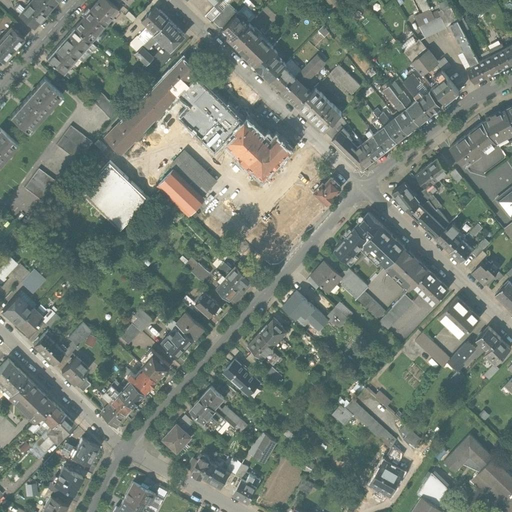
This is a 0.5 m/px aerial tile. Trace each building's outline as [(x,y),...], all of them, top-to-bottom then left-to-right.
[(33,27),(46,13),(30,0),(14,0),(17,2),(13,7),(19,11),(17,13),(33,27)] [(30,0),(46,13),(57,0),(30,0)] [(108,0),(96,0),(89,9),(103,21),(105,23),(118,8),(108,0)] [(222,27),(223,27),(240,10),(237,10),(230,3),(232,0),(219,0),(214,6),(206,14),(219,27),(222,27)] [(414,16),(425,37),(446,26),(438,11),(437,9),(432,12),(431,10),(430,7),(426,0),(416,0),(423,12),(414,16)] [(442,9),(438,11),(446,26),(450,25),(465,53),(469,62),(471,65),(478,61),(447,0),(444,0),(439,3),(442,9)] [(227,36),(231,40),(249,22),(256,15),(245,4),(240,10),(223,27),(229,34),(227,36)] [(149,27),(156,32),(169,19),(155,6),(142,20),(149,27)] [(99,26),(103,21),(89,9),(74,27),(87,39),(91,34),(93,36),(101,27),(99,26)] [(128,11),(125,15),(132,22),(136,18),(128,11)] [(185,34),(169,19),(156,32),(154,34),(157,36),(160,39),(159,40),(164,44),(165,43),(170,49),(185,34)] [(259,31),(249,22),(231,40),(255,64),(272,47),(273,45),(263,35),(266,32),(262,28),(259,31)] [(0,58),(3,61),(25,36),(18,31),(20,28),(17,26),(16,28),(11,24),(0,36),(0,58)] [(329,31),(323,25),(318,30),(324,36),(329,31)] [(74,27),(67,34),(84,50),(91,42),(87,39),(74,27)] [(129,44),(137,51),(154,34),(156,32),(149,27),(139,37),(137,35),(129,44)] [(90,54),(84,50),(67,34),(60,42),(77,58),(83,62),(90,54)] [(157,36),(154,34),(137,51),(135,53),(147,64),(153,57),(146,50),(156,41),(155,37),(157,36)] [(401,46),(405,51),(416,41),(415,39),(413,36),(401,46)] [(404,51),(422,74),(437,63),(438,62),(419,39),(418,40),(416,38),(415,39),(416,41),(405,51),(404,51)] [(355,45),(350,39),(342,45),(347,51),(355,45)] [(70,65),(77,58),(60,42),(53,50),(70,65)] [(499,70),(511,63),(504,48),(501,42),(488,49),(491,55),(499,70)] [(255,64),(271,79),(286,63),(275,54),(277,52),(272,47),(255,64)] [(63,74),(70,65),(53,50),(46,58),(51,63),(51,64),(53,66),(54,65),(55,66),(63,74)] [(465,64),(469,62),(465,53),(460,56),(465,64)] [(491,55),(478,61),(486,76),(499,70),(491,55)] [(177,94),(197,73),(199,72),(183,57),(120,123),(119,122),(104,137),(121,153),(135,138),(136,139),(143,132),(142,131),(154,118),(155,118),(162,111),(161,111),(177,94)] [(302,70),(296,76),(299,79),(303,75),(306,78),(321,63),(315,57),(302,70)] [(441,69),(443,71),(451,66),(444,57),(438,62),(437,63),(441,69)] [(271,79),(282,90),(296,76),(302,70),(290,59),(286,63),(271,79)] [(474,83),(486,76),(478,61),(471,65),(469,62),(465,64),(474,83)] [(360,85),(338,63),(330,72),(351,94),(360,85)] [(63,74),(55,66),(51,70),(60,78),(63,74)] [(137,66),(130,75),(143,87),(152,79),(142,70),(141,71),(137,66)] [(434,90),(445,103),(459,92),(443,71),(441,69),(434,75),(438,81),(431,86),(434,90)] [(245,120),(197,73),(177,94),(189,106),(180,115),(195,129),(215,149),(224,139),(227,143),(238,131),(236,129),(245,120)] [(420,82),(413,74),(404,81),(417,98),(419,100),(429,92),(420,82)] [(299,79),(296,76),(282,90),(298,105),(311,91),(299,79)] [(43,78),(10,116),(27,131),(61,93),(43,78)] [(402,110),(406,107),(397,95),(388,84),(383,89),(399,108),(402,110)] [(315,87),(311,91),(298,105),(324,130),(341,113),(315,87)] [(431,92),(441,106),(445,103),(434,90),(431,92)] [(92,100),(112,120),(120,111),(100,91),(92,100)] [(402,91),(397,95),(406,107),(410,103),(410,101),(402,91)] [(429,92),(419,100),(430,115),(441,106),(431,92),(430,92),(429,92)] [(419,123),(430,115),(419,100),(417,98),(410,103),(406,107),(419,123)] [(393,114),(395,116),(408,132),(419,123),(406,107),(402,110),(397,114),(396,112),(393,114)] [(373,111),(377,116),(384,125),(388,122),(387,120),(388,119),(382,112),(381,113),(377,108),(373,111)] [(511,130),(511,122),(505,109),(500,111),(500,110),(486,118),(487,119),(483,121),(495,140),(511,130)] [(380,128),(384,125),(377,116),(372,120),(380,128)] [(388,122),(384,125),(397,141),(408,132),(395,116),(388,122)] [(266,134),(248,117),(245,120),(236,129),(238,131),(227,143),(241,155),(235,161),(244,169),(249,163),(263,177),(291,148),(276,134),(273,137),(268,132),(266,134)] [(485,147),(495,140),(483,121),(449,147),(464,167),(465,166),(464,165),(471,160),(471,161),(486,149),(485,147)] [(362,167),(374,158),(362,142),(355,147),(350,141),(352,139),(347,134),(350,132),(341,124),(337,128),(339,130),(332,138),(362,167)] [(70,125),(56,144),(79,161),(93,142),(70,125)] [(380,128),(373,134),(386,149),(397,141),(384,125),(380,128)] [(0,164),(18,144),(0,128),(0,164)] [(370,136),(362,142),(374,158),(386,149),(373,134),(369,128),(366,131),(370,136)] [(173,169),(158,184),(188,214),(204,197),(201,195),(215,181),(205,171),(206,171),(200,165),(199,166),(185,151),(170,166),(173,169)] [(437,157),(427,165),(437,178),(448,170),(437,157)] [(124,174),(109,160),(80,191),(121,229),(150,199),(124,174)] [(432,182),(437,178),(427,165),(426,165),(415,173),(426,187),(432,182)] [(38,168),(24,187),(47,204),(61,185),(38,168)] [(462,178),(455,169),(449,173),(457,182),(462,178)] [(322,182),(314,191),(327,203),(340,188),(340,184),(331,176),(324,183),(322,182)] [(392,191),(406,209),(419,200),(419,199),(416,195),(405,181),(392,191)] [(426,187),(427,189),(432,194),(437,189),(432,182),(426,187)] [(511,187),(496,200),(511,219),(511,187)] [(320,210),(295,188),(247,241),(272,263),(320,210)] [(441,206),(432,194),(427,189),(423,192),(422,190),(416,195),(419,199),(419,200),(423,205),(428,200),(436,210),(437,208),(441,206)] [(406,209),(435,237),(446,225),(449,223),(437,208),(436,210),(428,200),(423,205),(419,200),(406,209)] [(220,202),(209,215),(224,228),(235,215),(220,202)] [(176,209),(169,203),(163,208),(170,215),(176,209)] [(367,212),(333,250),(347,262),(362,245),(381,224),(367,212)] [(511,221),(503,229),(511,240),(511,221)] [(435,237),(450,251),(461,240),(465,236),(452,223),(448,227),(446,225),(435,237)] [(381,224),(362,245),(385,267),(404,247),(381,224)] [(468,233),(472,237),(481,228),(477,224),(468,233)] [(489,243),(484,238),(478,244),(479,245),(472,253),(476,257),(482,250),(489,243)] [(472,249),(461,240),(450,251),(460,261),(464,257),(466,259),(469,257),(466,254),(472,249)] [(215,254),(218,257),(223,261),(230,253),(222,246),(215,254)] [(409,290),(413,285),(428,269),(404,247),(385,267),(409,290)] [(479,264),(485,258),(488,255),(482,250),(476,257),(474,259),(479,264)] [(57,257),(51,252),(47,256),(53,261),(57,257)] [(9,256),(0,265),(0,283),(5,278),(4,277),(17,263),(9,256)] [(179,259),(191,270),(198,262),(192,257),(188,261),(182,256),(179,259)] [(236,265),(231,270),(231,269),(231,268),(223,261),(218,257),(212,264),(216,267),(239,288),(245,282),(246,283),(250,278),(249,278),(249,277),(236,265)] [(479,264),(471,272),(485,284),(492,277),(497,271),(498,270),(490,263),(485,258),(479,264)] [(324,259),(311,274),(321,283),(320,283),(321,283),(328,290),(339,277),(341,274),(340,273),(324,259)] [(191,270),(190,271),(201,281),(209,272),(198,262),(191,270)] [(21,281),(29,272),(19,263),(11,272),(21,281)] [(364,290),(369,285),(347,265),(340,273),(341,274),(339,277),(342,280),(340,282),(357,298),(364,290)] [(229,299),(239,288),(216,267),(211,273),(221,282),(216,287),(229,299)] [(448,288),(428,269),(413,285),(433,304),(448,288)] [(31,271),(29,272),(21,281),(31,290),(41,280),(31,271)] [(492,277),(498,283),(503,277),(497,271),(492,277)] [(321,283),(311,274),(306,280),(316,289),(321,283),(320,283),(321,283)] [(495,295),(508,307),(511,302),(511,284),(508,281),(495,295)] [(2,310),(17,324),(32,307),(35,304),(21,290),(2,310)] [(295,317),(296,317),(304,324),(308,320),(319,329),(328,319),(326,317),(296,290),(282,306),(294,316),(295,317)] [(386,311),(364,290),(357,298),(355,299),(377,320),(386,311)] [(222,307),(205,292),(195,303),(202,310),(210,317),(215,311),(217,313),(222,307)] [(413,301),(405,294),(379,322),(387,329),(413,301)] [(198,315),(202,310),(195,303),(186,295),(182,300),(198,315)] [(438,316),(461,337),(479,318),(456,296),(438,316)] [(340,301),(326,317),(328,319),(339,325),(352,312),(340,301)] [(40,305),(35,310),(42,316),(47,311),(40,305)] [(35,310),(32,307),(17,324),(27,333),(40,320),(43,317),(42,316),(35,310)] [(128,319),(132,323),(141,331),(152,319),(140,308),(134,315),(132,314),(128,319)] [(50,309),(43,317),(40,320),(44,323),(45,323),(50,328),(60,317),(55,313),(54,313),(50,309)] [(163,310),(156,317),(162,323),(169,315),(163,310)] [(186,311),(176,322),(194,338),(204,328),(186,311)] [(177,357),(194,338),(176,322),(169,315),(162,323),(167,327),(168,326),(172,330),(161,342),(177,357)] [(290,319),(300,329),(304,324),(296,317),(295,317),(294,316),(290,319)] [(266,324),(260,331),(274,344),(286,330),(272,318),(267,324),(266,324)] [(65,340),(69,344),(67,346),(72,351),(88,334),(92,330),(83,322),(65,340)] [(128,344),(141,331),(132,323),(120,336),(128,344)] [(487,351),(488,350),(500,338),(488,326),(475,339),(487,351)] [(247,345),(253,350),(261,356),(262,358),(264,356),(273,364),(279,364),(282,360),(270,349),(271,348),(271,347),(274,344),(260,331),(247,345)] [(32,344),(42,353),(54,342),(44,332),(32,344)] [(442,367),(448,361),(451,358),(422,332),(414,341),(442,367)] [(96,338),(88,334),(83,344),(92,348),(96,338)] [(510,348),(500,338),(488,350),(492,355),(489,359),(495,364),(510,348)] [(475,348),(467,341),(451,358),(448,361),(457,369),(462,364),(461,362),(475,348)] [(57,345),(54,342),(42,353),(51,362),(61,352),(66,347),(60,342),(57,345)] [(67,346),(66,347),(61,352),(66,356),(72,351),(67,346)] [(142,365),(144,367),(158,379),(161,375),(163,375),(165,372),(165,370),(170,365),(151,349),(146,355),(149,358),(142,365)] [(253,365),(261,356),(253,350),(246,358),(253,365)] [(76,356),(61,371),(74,384),(82,375),(88,368),(76,356)] [(0,366),(0,384),(9,393),(25,376),(7,358),(0,366)] [(224,372),(248,393),(260,380),(235,359),(224,372)] [(282,375),(271,366),(263,374),(274,384),(282,375)] [(157,380),(158,379),(144,367),(136,376),(126,367),(123,371),(131,378),(146,392),(152,384),(155,384),(157,382),(157,380)] [(484,375),(489,380),(497,371),(492,367),(484,375)] [(464,376),(458,370),(449,380),(455,385),(464,376)] [(87,379),(82,375),(74,384),(83,392),(91,384),(86,379),(87,379)] [(7,395),(34,420),(52,401),(25,376),(9,393),(7,395)] [(123,387),(119,392),(134,405),(146,392),(131,378),(123,387)] [(115,379),(111,384),(119,392),(123,387),(115,379)] [(111,384),(102,394),(125,415),(134,405),(119,392),(111,384)] [(217,384),(214,388),(220,393),(223,390),(231,398),(236,392),(226,384),(222,389),(217,384)] [(211,385),(201,396),(214,408),(216,405),(224,397),(220,393),(214,388),(211,385)] [(117,424),(125,415),(102,394),(96,389),(93,393),(100,399),(98,401),(105,406),(101,410),(117,424)] [(386,407),(391,402),(379,391),(375,396),(386,407)] [(221,415),(214,408),(201,396),(189,409),(196,415),(204,422),(204,421),(210,427),(211,426),(221,415)] [(396,438),(352,399),(345,407),(353,415),(390,448),(396,438)] [(44,420),(50,425),(63,412),(52,401),(34,420),(28,427),(30,430),(29,432),(31,434),(34,431),(44,420)] [(344,425),(353,415),(345,407),(341,404),(332,415),(344,425)] [(220,406),(218,406),(216,405),(214,408),(221,415),(227,421),(240,433),(246,426),(225,406),(222,408),(220,406)] [(479,416),(485,421),(490,415),(484,410),(479,416)] [(74,422),(63,412),(50,425),(40,437),(34,443),(44,453),(74,422)] [(193,422),(186,415),(182,419),(190,426),(193,422)] [(204,422),(196,415),(193,418),(206,431),(210,427),(204,421),(204,422)] [(217,432),(227,421),(221,415),(211,426),(217,432)] [(411,418),(406,424),(412,430),(418,424),(411,418)] [(44,420),(34,431),(40,437),(50,425),(44,420)] [(191,436),(177,423),(174,426),(169,430),(168,430),(169,431),(169,432),(163,438),(182,454),(189,446),(185,443),(191,436)] [(423,440),(412,430),(406,424),(400,430),(406,436),(403,439),(414,449),(423,440)] [(276,442),(263,431),(252,443),(247,452),(264,462),(276,442)] [(478,486),(451,511),(477,511),(491,498),(506,511),(511,511),(511,473),(470,433),(444,460),(455,471),(463,462),(479,470),(479,471),(472,479),(478,486)] [(75,449),(71,455),(72,456),(89,464),(99,446),(81,437),(75,449)] [(30,446),(25,442),(19,448),(24,453),(30,446)] [(71,455),(75,449),(65,443),(60,452),(71,457),(72,456),(71,455)] [(290,461),(310,472),(314,464),(295,453),(290,461)] [(200,454),(197,460),(191,470),(206,479),(215,463),(200,454)] [(191,470),(197,460),(192,457),(186,467),(191,470)] [(235,475),(241,463),(236,458),(236,460),(232,458),(226,469),(230,471),(229,471),(235,475)] [(403,471),(383,460),(371,483),(391,493),(403,471)] [(226,469),(215,463),(206,479),(221,487),(229,471),(230,471),(226,469)] [(235,475),(241,478),(242,477),(242,478),(246,471),(248,467),(241,463),(235,475)] [(57,476),(55,475),(51,482),(61,487),(73,494),(83,477),(63,466),(57,476)] [(261,479),(246,471),(242,478),(242,477),(241,478),(233,493),(248,502),(261,479)] [(421,495),(440,508),(451,490),(448,487),(431,472),(424,483),(417,493),(421,495)] [(297,489),(308,495),(313,484),(303,479),(297,489)] [(58,493),(61,487),(51,482),(48,488),(58,493)] [(133,482),(124,499),(141,508),(144,510),(148,503),(155,507),(160,497),(147,490),(147,489),(140,485),(140,486),(133,482)] [(167,492),(161,488),(157,495),(163,498),(167,492)] [(446,511),(442,510),(443,509),(440,508),(421,495),(409,511),(446,511)] [(40,511),(63,511),(67,505),(50,496),(40,511)] [(138,511),(141,508),(124,499),(119,508),(116,507),(113,511),(138,511)]
